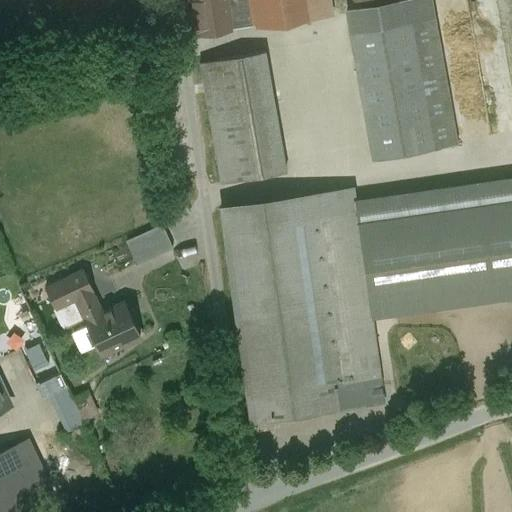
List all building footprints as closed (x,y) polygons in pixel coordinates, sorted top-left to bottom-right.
[(189,0),(195,35),(315,16),(312,0),(189,0)] [(436,21),(351,36),(372,156),(458,141),(436,21)] [(265,51),(200,63),(222,183),(286,171),(265,51)] [(511,201),(361,223),(374,314),(511,294),(511,201)] [(350,212),(224,230),(247,392),(373,374),(350,212)] [(162,225),(138,236),(149,260),(173,249),(162,225)] [(149,260),(138,236),(127,241),(138,265),(149,260)] [(124,302),(102,313),(92,291),(93,291),(83,270),(46,288),(56,309),(75,299),(86,321),(85,321),(101,355),(140,337),(124,302)] [(33,358),(40,372),(52,367),(45,353),(33,358)] [(373,374),(247,392),(250,419),(377,401),(373,374)] [(69,383),(51,392),(70,432),(103,416),(90,389),(75,396),(69,383)] [(25,441),(0,452),(0,511),(48,491),(25,441)]
